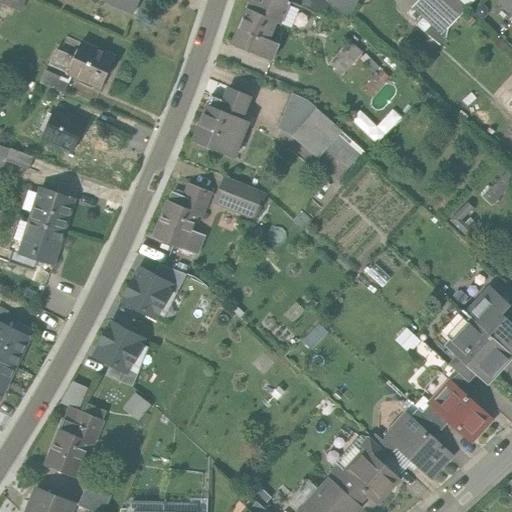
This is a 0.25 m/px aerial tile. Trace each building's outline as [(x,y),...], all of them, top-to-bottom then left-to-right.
[(103,0),(133,13),(139,0),(103,0)] [(232,46),(273,62),(280,44),(268,39),(274,24),(278,25),(288,1),(285,0),(264,0),(262,5),(251,0),(232,46)] [(328,5),(323,0),(304,0),(301,8),(323,17),(328,5)] [(333,0),(331,4),(351,15),(359,0),(333,0)] [(456,0),(419,0),(412,8),(422,17),(415,24),(438,45),(444,39),(441,36),(466,9),(456,0)] [(456,0),(466,9),(474,0),(456,0)] [(511,0),(502,0),(500,2),(511,12),(511,0)] [(481,4),(473,13),(482,21),(486,15),(486,9),(481,4)] [(326,65),(338,76),(361,52),(349,40),(326,65)] [(67,73),(100,88),(114,58),(80,43),(74,58),(67,73)] [(50,66),(67,73),(74,58),(57,50),(50,66)] [(64,94),(69,81),(45,71),(39,84),(64,94)] [(192,142),(232,158),(247,123),(240,120),(249,98),(229,89),(223,101),(212,96),(192,142)] [(362,152),(307,101),(293,96),(278,128),(293,138),(316,159),(325,150),(347,169),(362,152)] [(42,137),(72,150),(84,125),(54,111),(42,137)] [(5,162),(29,170),(33,157),(10,149),(5,162)] [(491,206),(511,182),(511,174),(507,170),(483,198),(491,206)] [(265,194),(225,178),(215,203),(254,219),(265,194)] [(154,238),(182,250),(197,215),(200,217),(210,194),(189,185),(184,198),(173,194),(169,203),(168,203),(154,238)] [(73,199),(41,188),(30,222),(63,232),(73,199)] [(461,221),(472,209),(466,203),(449,221),(469,239),(474,233),(461,221)] [(36,261),(52,266),(55,256),(60,257),(62,249),(58,247),(63,232),(30,222),(19,218),(8,252),(11,253),(7,264),(33,272),(36,261)] [(186,275),(158,264),(153,277),(171,286),(168,291),(176,295),(186,275)] [(171,286),(153,277),(139,270),(123,301),(155,318),(156,314),(168,291),(171,286)] [(471,319),(511,355),(511,322),(503,314),(511,306),(492,289),(468,316),(471,319)] [(176,295),(168,291),(156,314),(164,318),(176,295)] [(18,323),(18,324),(21,319),(0,308),(0,322),(15,330),(18,323)] [(447,346),(488,384),(511,357),(511,355),(471,319),(447,346)] [(0,361),(14,368),(29,337),(32,330),(18,324),(18,323),(15,330),(0,322),(0,361)] [(142,340),(111,324),(94,356),(126,372),(142,340)] [(302,342),(311,351),(328,333),(318,324),(302,342)] [(0,397),(14,368),(0,361),(0,397)] [(450,383),(468,400),(477,391),(458,374),(450,383)] [(449,420),(471,440),(490,419),(468,400),(450,383),(431,403),(449,420)] [(449,420),(431,403),(430,403),(422,412),(435,425),(441,430),(449,420)] [(45,466),(75,478),(88,443),(93,445),(102,421),(81,412),(69,407),(45,466)] [(409,418),(427,434),(435,425),(422,412),(418,409),(409,418)] [(389,440),(430,477),(450,455),(427,434),(409,418),(389,440)] [(365,451),(366,451),(381,464),(389,456),(369,437),(360,447),(365,451)] [(369,494),(376,501),(396,479),(381,464),(366,451),(365,451),(346,473),(347,474),(369,494)] [(93,470),(90,471),(85,482),(88,483),(98,487),(103,477),(104,475),(93,470)] [(358,505),(369,494),(347,474),(337,485),(358,505)] [(103,477),(98,487),(109,491),(113,481),(103,477)] [(355,511),(360,507),(358,505),(337,485),(330,479),(317,493),(321,497),(309,509),(306,506),(299,511),(355,511)] [(81,508),(86,496),(91,484),(88,483),(77,506),(81,508)] [(106,505),(111,493),(91,484),(86,496),(106,505)] [(26,511),(69,511),(73,504),(36,490),(26,511)] [(90,511),(102,511),(106,505),(86,496),(81,508),(90,511)] [(267,511),(257,502),(249,511),(248,511),(267,511)]
